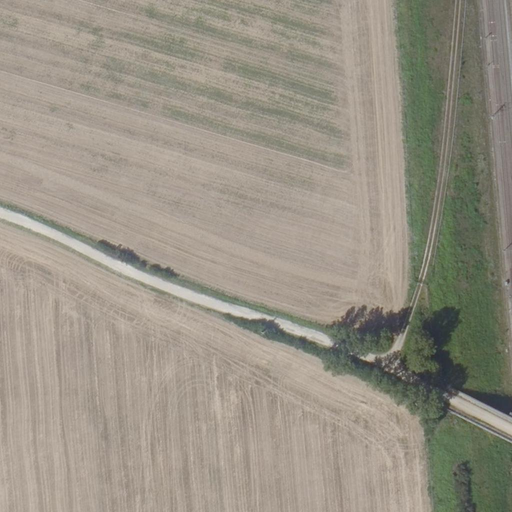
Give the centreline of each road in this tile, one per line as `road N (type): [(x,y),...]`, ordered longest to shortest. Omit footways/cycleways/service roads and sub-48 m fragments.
road 1 (track): [(0,212),(389,366),(511,428)]
road 2 (track): [(389,366),(434,223),(457,0)]
